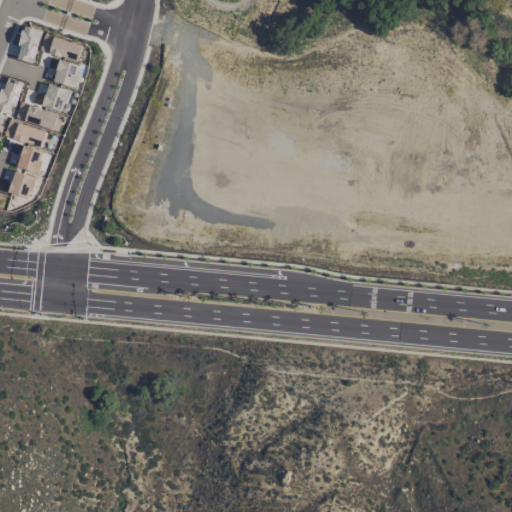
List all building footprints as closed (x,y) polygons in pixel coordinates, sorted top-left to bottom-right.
[(14,58),(32,63),(41,31),(23,26),(14,58)] [(81,43),(42,37),(39,54),(78,60),(81,43)] [(79,65),(57,60),(52,82),(73,88),(79,65)] [(20,83),(2,80),(0,89),(0,110),(13,114),(20,83)] [(62,112),(69,90),(47,84),(41,106),(62,112)] [(58,130),(62,116),(27,106),(23,120),(58,130)] [(44,131),(8,121),(3,137),(40,147),(44,131)] [(43,152),(22,146),(16,167),(37,173),(43,152)] [(34,177),(12,171),(7,192),(29,198),(34,177)]
